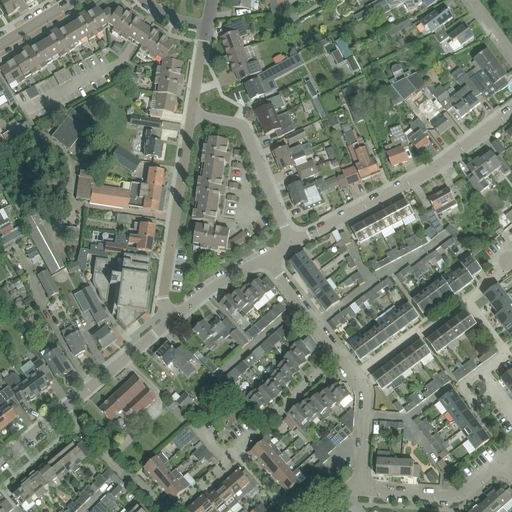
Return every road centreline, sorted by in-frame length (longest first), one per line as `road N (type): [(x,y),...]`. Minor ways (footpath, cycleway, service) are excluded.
road 1 (residential): [(290,241),(406,184),(511,111)]
road 2 (residential): [(172,317),(163,300),(191,117)]
road 3 (residential): [(290,241),(245,128),(191,117)]
road 4 (residential): [(358,490),(460,495),(497,462)]
road 5 (residential): [(511,422),(484,375),(502,346),(468,300)]
road 6 (residential): [(158,511),(58,406)]
road 7 (residential): [(58,406),(172,317)]
road 8 (residential): [(238,451),(338,348)]
road 9 (residential): [(468,300),(356,373)]
